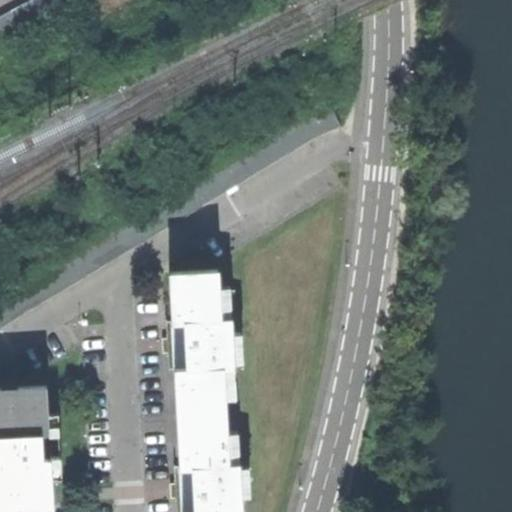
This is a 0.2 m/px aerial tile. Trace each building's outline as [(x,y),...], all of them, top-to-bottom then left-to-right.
[(0,48),(92,0),(34,0),(0,18),(0,48)] [(0,331),(341,123),(331,99),(0,299),(0,331)] [(177,367),(180,416),(227,414),(225,365),(236,364),(234,316),(222,317),(220,268),(172,271),(175,319),(187,319),(188,340),(189,366),(177,367)] [(27,505),(54,503),(51,458),(43,458),(41,432),(49,431),(47,385),(18,387),(18,392),(0,393),(0,391),(0,506),(9,506),(9,500),(26,499),(27,505)] [(185,511),(232,511),(233,508),(244,507),(241,462),(231,463),(227,414),(180,416),(183,466),(195,465),(197,489),(198,511),(186,511),(185,511)]
